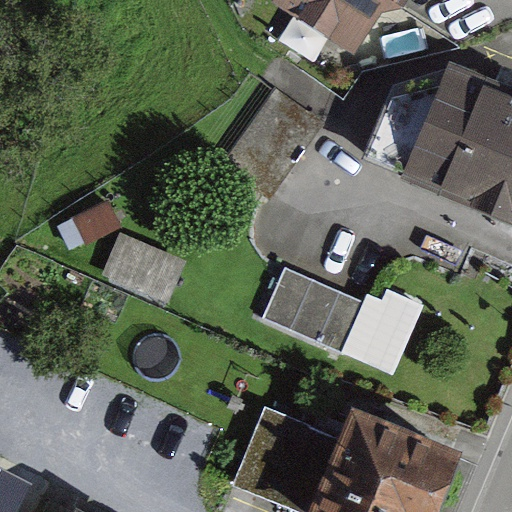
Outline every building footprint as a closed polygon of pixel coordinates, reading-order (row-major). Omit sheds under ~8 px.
[(384,41),(408,0),(264,0),(252,36),(338,83),(364,43),(384,41)] [(511,229),(511,89),(451,66),(395,85),(359,167),(511,229)] [(231,161),(279,195),(331,122),(282,88),(231,161)] [(119,232),(107,208),(58,231),(69,255),(119,232)] [(185,269),(121,241),(104,279),(168,307),(185,269)] [(328,292),(286,273),(263,322),(341,358),(363,309),(328,292)] [(447,511),(464,467),(351,424),(317,511),(447,511)]
